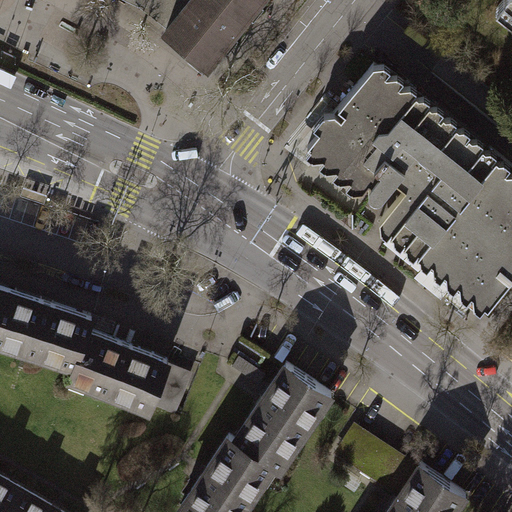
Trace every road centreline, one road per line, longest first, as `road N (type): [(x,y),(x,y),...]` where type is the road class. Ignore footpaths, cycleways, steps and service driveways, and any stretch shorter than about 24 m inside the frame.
road 1 (primary): [(511,426),(343,290),(192,203)]
road 2 (residential): [(355,0),(192,203)]
road 3 (primary): [(192,203),(0,118)]
